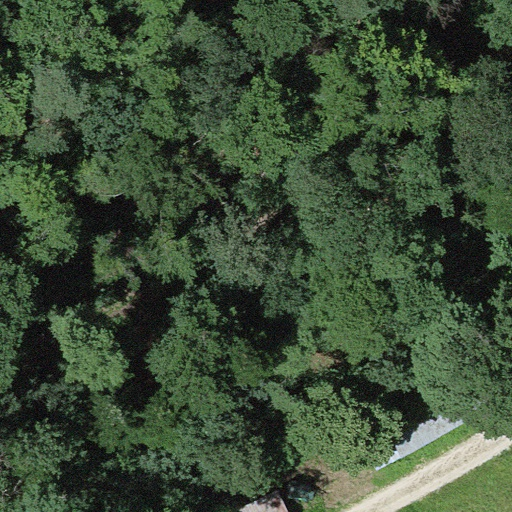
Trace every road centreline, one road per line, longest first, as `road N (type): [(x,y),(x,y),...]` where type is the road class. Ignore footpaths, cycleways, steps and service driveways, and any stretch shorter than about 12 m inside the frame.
road 1 (track): [(511,291),(212,220)]
road 2 (track): [(346,511),(511,419)]
